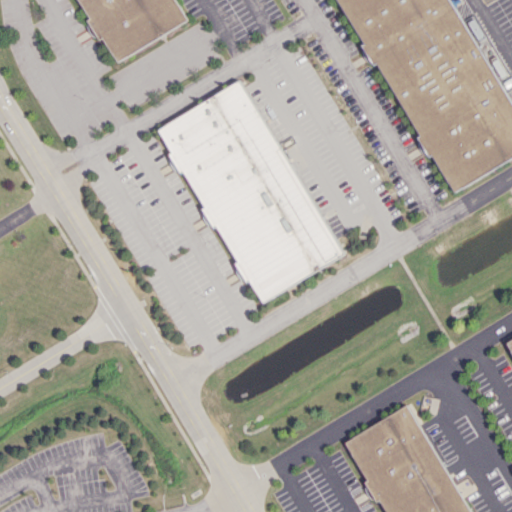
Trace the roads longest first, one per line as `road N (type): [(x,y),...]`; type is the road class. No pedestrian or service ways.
road 1 (tertiary): [(251,511),(0,99)]
road 2 (residential): [(125,307),(0,386)]
